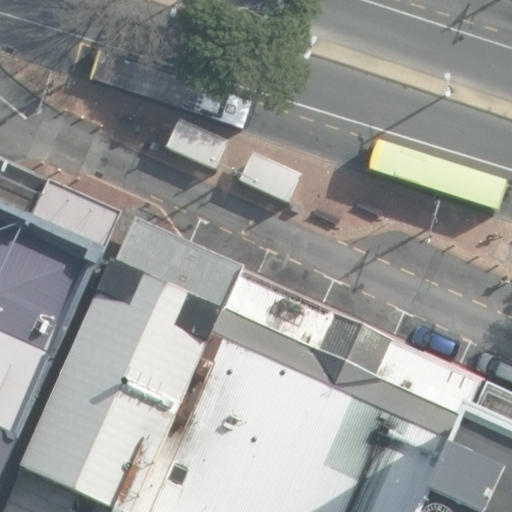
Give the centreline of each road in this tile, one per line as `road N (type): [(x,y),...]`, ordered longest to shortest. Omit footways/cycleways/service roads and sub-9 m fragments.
road 1 (tertiary): [(511,175),(0,6)]
road 2 (tertiary): [(327,0),(511,57)]
